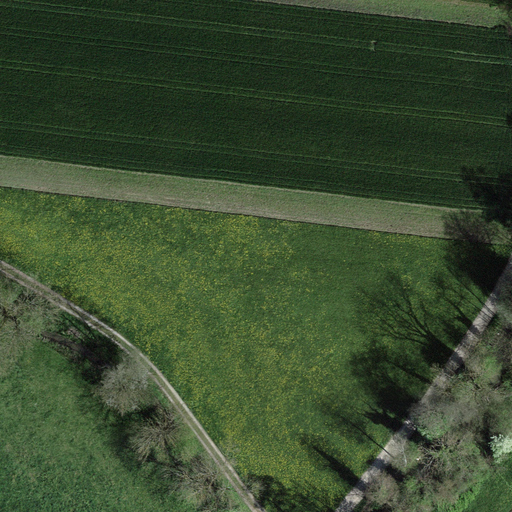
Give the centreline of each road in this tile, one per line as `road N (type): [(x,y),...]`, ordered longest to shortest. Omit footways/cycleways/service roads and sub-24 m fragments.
road 1 (track): [(258,511),(139,359),(0,266)]
road 2 (track): [(340,511),(452,367),(511,257)]
